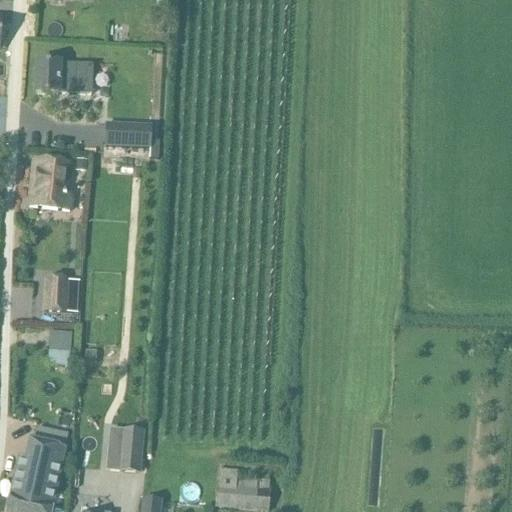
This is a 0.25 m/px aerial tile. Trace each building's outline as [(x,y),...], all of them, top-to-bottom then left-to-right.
[(35,96),(92,98),(93,67),(59,66),(36,65),(35,96)] [(104,149),(153,151),(154,128),(105,126),(104,149)] [(34,164),(29,209),(69,214),(71,196),(67,194),(69,168),(34,164)] [(45,282),(44,314),(64,315),(65,283),(45,282)] [(68,355),(48,353),(47,368),(67,369),(68,355)] [(110,432),(109,453),(121,454),(119,473),(139,475),(143,435),(110,432)] [(18,461),(6,511),(50,511),(64,452),(33,445),(28,463),(18,461)] [(100,501),(101,464),(73,464),(73,501),(100,501)] [(217,471),(214,511),(220,511),(268,511),(270,492),(267,492),(268,481),(237,479),(238,473),(217,471)] [(143,511),(162,511),(163,506),(145,503),(143,511)]
